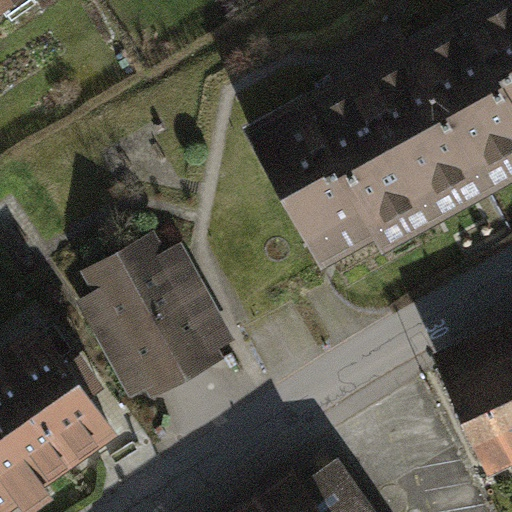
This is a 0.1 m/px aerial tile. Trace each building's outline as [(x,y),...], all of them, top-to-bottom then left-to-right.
[(511,0),(484,0),(252,127),(320,249),(511,143),(511,0)] [(158,250),(96,283),(153,388),(215,354),(158,250)] [(0,506),(111,429),(41,330),(0,358),(0,506)] [(511,336),(456,362),(497,451),(511,443),(511,336)] [(256,511),(299,481),(321,511),(381,511),(339,451),(304,475),(293,459),(217,511),(256,511)] [(321,511),(299,481),(256,511),(321,511)]
